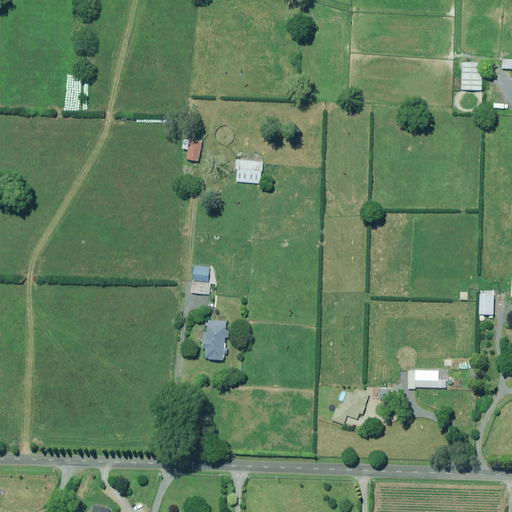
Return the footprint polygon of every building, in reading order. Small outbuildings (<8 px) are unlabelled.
[(484,63),(464,63),(464,90),(483,90),(484,63)] [(188,160),(201,162),(203,145),(207,146),(208,142),(186,139),(184,149),(189,150),(188,160)] [(262,181),(263,181),(264,172),(265,172),(266,162),(236,160),(236,170),(239,171),(238,182),(261,183),(262,181)] [(213,283),(194,282),(193,293),(212,294),(213,283)] [(497,292),(482,291),(481,314),(496,315),(497,292)] [(227,355),(229,355),(230,348),(227,348),(227,338),(230,338),(230,330),(229,330),(229,322),(210,322),(210,333),(204,333),(204,349),(207,349),(207,358),(210,358),(210,360),(227,360),(227,355)] [(448,388),(449,372),(411,370),(410,389),(417,389),(418,387),(448,388)] [(392,389),(382,389),(381,399),(391,400),(392,389)] [(372,395),(358,390),(356,395),(350,392),(345,405),(340,403),(334,420),(346,425),(349,416),(359,419),(362,413),(365,414),(372,395)]
